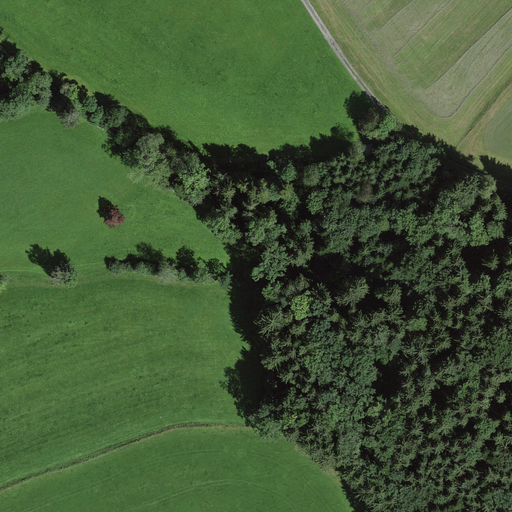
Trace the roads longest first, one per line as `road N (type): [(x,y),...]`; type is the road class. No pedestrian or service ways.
road 1 (track): [(511,189),(452,165),(399,126),(303,0)]
road 2 (track): [(264,416),(174,420),(0,483)]
